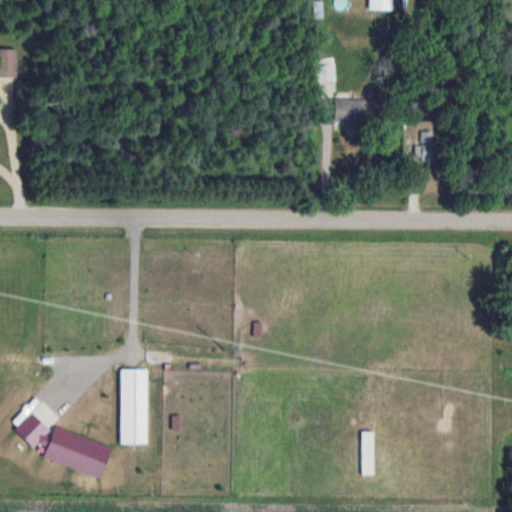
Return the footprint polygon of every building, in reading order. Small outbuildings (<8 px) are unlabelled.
[(393,8),(393,0),(369,0),(369,8),(393,8)] [(17,46),(0,46),(0,75),(17,76),(17,46)] [(316,80),(335,80),(335,56),(316,56),(316,80)] [(334,120),(371,120),(371,98),(334,98),(334,120)] [(421,144),(414,145),(416,158),(436,156),(433,130),(420,132),(421,144)] [(120,443),(147,443),(147,368),(120,368),(120,443)] [(373,430),(361,430),(361,473),(373,473),(373,430)]
